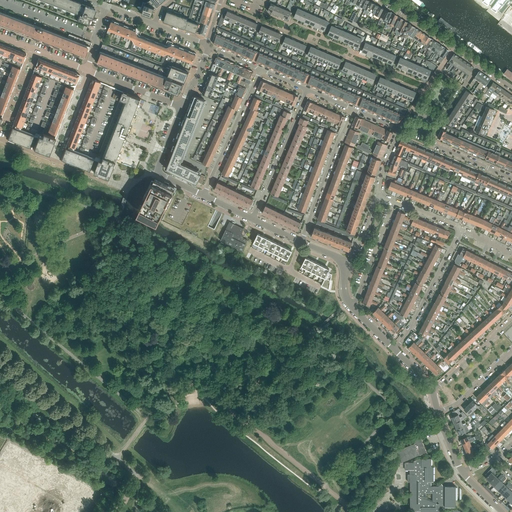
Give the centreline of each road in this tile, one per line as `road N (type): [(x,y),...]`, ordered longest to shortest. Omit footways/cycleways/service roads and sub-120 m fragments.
road 1 (residential): [(300,242),(352,109)]
road 2 (residential): [(306,89),(252,219)]
road 3 (residential): [(203,195),(260,69)]
road 4 (residential): [(394,349),(461,229)]
